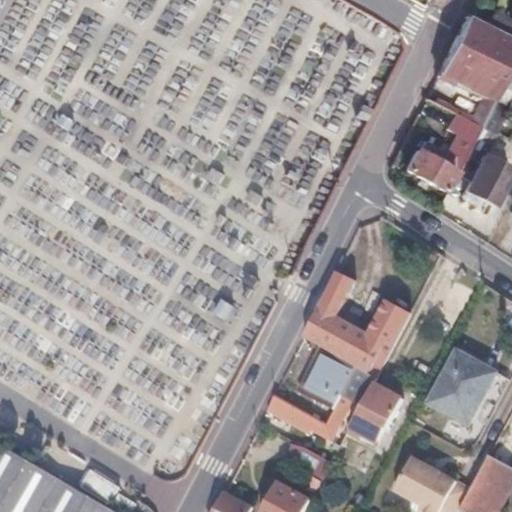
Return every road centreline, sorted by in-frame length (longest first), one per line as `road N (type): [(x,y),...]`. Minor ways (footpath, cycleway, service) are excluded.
road 1 (residential): [(190,511),(359,183)]
road 2 (residential): [(359,183),(511,280)]
road 3 (residential): [(433,33),(359,183)]
